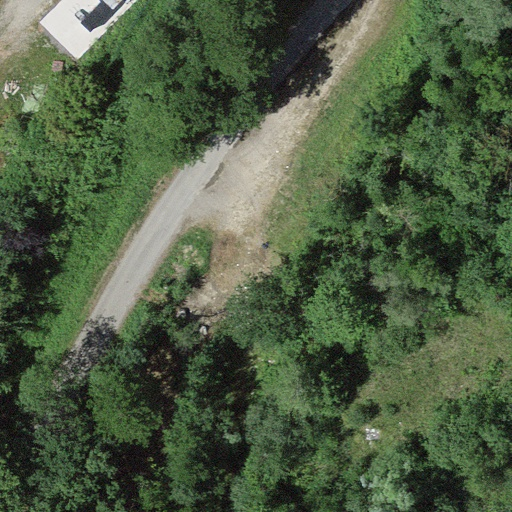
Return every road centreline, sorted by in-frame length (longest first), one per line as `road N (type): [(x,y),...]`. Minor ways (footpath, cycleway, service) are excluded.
road 1 (track): [(11,511),(180,203),(274,66),(336,0)]
road 2 (track): [(217,511),(235,376),(227,135)]
